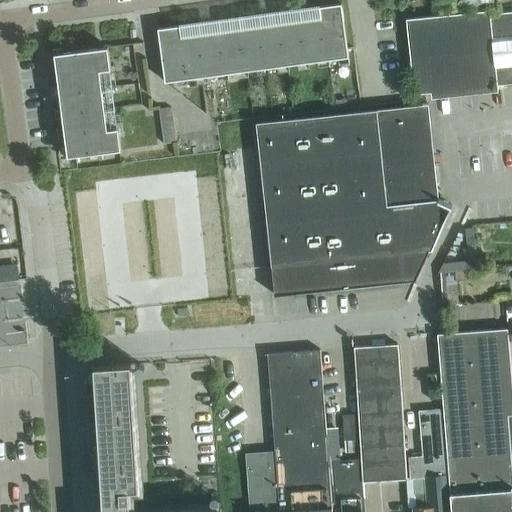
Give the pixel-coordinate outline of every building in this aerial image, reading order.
[(449,0),(451,11),(494,8),(493,0),(449,0)] [(348,56),(341,3),(319,6),(321,17),(181,36),(179,25),(157,28),(165,81),(348,56)] [(511,82),(511,11),(490,14),(489,10),(406,18),(414,94),(511,82)] [(110,68),(107,46),(54,53),(67,156),(121,149),(118,127),(107,128),(99,69),(110,68)] [(415,105),(256,122),(271,267),(274,295),(417,279),(430,250),(432,250),(451,205),(437,198),(432,151),(420,153),(415,105)] [(177,142),(172,106),(160,108),(164,143),(177,142)] [(98,213),(104,270),(150,265),(153,287),(205,282),(195,195),(138,201),(137,191),(88,197),(90,214),(98,213)] [(459,304),(457,280),(471,279),(471,269),(440,272),(442,305),(459,304)] [(511,511),(511,461),(507,417),(507,415),(511,414),(511,383),(509,339),(508,328),(438,333),(444,408),(452,511),(451,511),(511,511)] [(343,415),(344,440),(360,439),(361,458),(363,480),(406,478),(398,344),(354,347),(358,414),(343,415)] [(267,353),(274,450),(279,511),(331,511),(332,509),(328,461),(320,349),(267,353)] [(139,489),(131,364),(131,363),(86,366),(86,369),(94,492),(96,492),(97,511),(220,511),(221,508),(219,508),(149,511),(129,511),(129,501),(132,501),(132,490),(139,489)] [(427,373),(429,399),(440,398),(438,373),(427,373)] [(448,511),(452,511),(444,408),(419,410),(422,456),(409,457),(412,493),(414,492),(415,507),(413,507),(413,511),(448,511)] [(279,511),(274,450),(245,452),(248,482),(247,482),(249,511),(279,511)] [(364,496),(363,480),(361,458),(328,461),(332,509),(337,509),(336,511),(364,511),(365,511),(364,496)]
